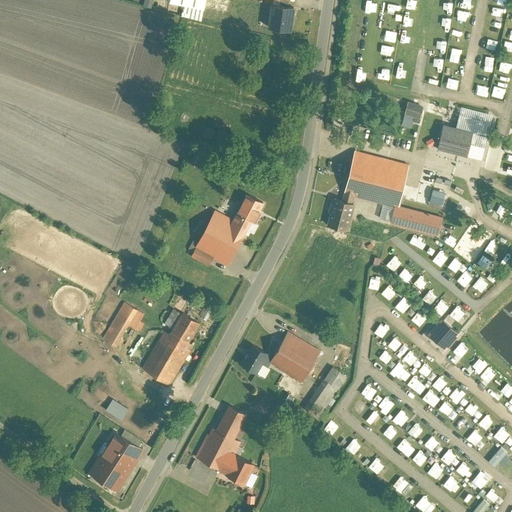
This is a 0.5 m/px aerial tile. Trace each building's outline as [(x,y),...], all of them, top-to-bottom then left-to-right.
[(177,0),(229,10),(230,0),(177,0)] [(290,30),(293,6),(269,2),(266,26),(290,30)] [(459,62),(462,53),(450,50),(448,59),(459,62)] [(445,78),(454,80),(455,75),(461,76),(462,72),(447,69),(445,78)] [(423,104),(408,100),(405,112),(420,117),(423,104)] [(471,142),(485,145),(491,122),(459,113),(456,125),(443,122),(437,147),(467,155),(471,142)] [(410,164),(356,150),(342,199),(333,197),(326,224),(347,230),(355,196),(382,203),(379,219),(438,235),(443,216),(398,205),(410,164)] [(503,176),(511,178),(511,168),(505,167),(503,176)] [(432,188),(429,200),(442,203),(445,191),(432,188)] [(213,255),(226,263),(261,201),(246,193),(233,218),(216,209),(190,255),(208,264),(213,255)] [(467,213),(472,204),(462,198),(457,207),(467,213)] [(457,236),(458,226),(446,225),(445,235),(457,236)] [(418,249),(427,256),(434,247),(425,240),(418,249)] [(495,248),(502,252),(506,245),(499,241),(495,248)] [(511,250),(508,249),(503,259),(511,264),(511,262),(511,250)] [(395,254),(386,264),(395,271),(403,262),(395,254)] [(448,264),(457,270),(462,262),(454,256),(448,264)] [(491,257),(481,257),(481,268),(491,268),(491,257)] [(398,275),(406,282),(413,274),(404,267),(398,275)] [(465,269),(458,278),(466,286),(474,277),(465,269)] [(495,283),(499,279),(493,274),(489,279),(495,283)] [(480,291),(489,283),(481,275),(473,284),(480,291)] [(370,276),(368,288),(379,290),(381,278),(370,276)] [(421,292),(426,280),(417,276),(413,288),(421,292)] [(382,292),(390,299),(398,290),(390,283),(382,292)] [(429,289),(423,298),(431,304),(438,295),(429,289)] [(395,305),(403,312),(412,302),(404,295),(395,305)] [(442,314),(449,305),(441,298),(434,308),(442,314)] [(140,320),(144,313),(124,301),(103,337),(116,344),(129,323),(140,330),(144,323),(140,320)] [(450,315),(459,320),(465,309),(456,304),(450,315)] [(419,310),(413,317),(421,324),(427,317),(419,310)] [(142,368),(170,384),(193,344),(187,341),(198,322),(180,311),(169,331),(165,328),(142,368)] [(379,324),(374,332),(382,338),(387,330),(379,324)] [(321,349),(288,331),(270,364),(303,382),(321,349)] [(395,335),(388,344),(396,350),(403,341),(395,335)] [(268,344),(274,347),(278,340),(273,336),(268,344)] [(239,364),(257,374),(262,364),(267,366),(273,355),(251,342),(239,364)] [(409,346),(403,358),(409,361),(415,349),(409,346)] [(384,349),(377,358),(386,365),(393,356),(384,349)] [(428,376),(433,367),(424,361),(418,370),(428,376)] [(392,371),(400,378),(407,370),(399,363),(392,371)] [(331,365),(310,399),(313,401),(307,410),(319,417),(347,375),(331,365)] [(442,391),(449,382),(440,374),(433,383),(442,391)] [(414,375),(407,383),(416,390),(422,382),(414,375)] [(456,387),(449,394),(457,401),(464,394),(456,387)] [(422,398),(431,404),(438,394),(429,388),(422,398)] [(129,407),(113,397),(106,409),(122,419),(129,407)] [(446,414),(453,406),(445,400),(439,408),(446,414)] [(478,419),(483,412),(470,402),(465,408),(478,419)] [(226,404),(214,428),(211,426),(195,456),(225,472),(223,475),(244,485),(255,464),(234,454),(241,442),(233,438),(246,414),(226,404)] [(403,410),(397,417),(406,424),(411,416),(403,410)] [(453,423),(461,429),(464,425),(469,428),(473,423),(460,414),(453,423)] [(486,415),(480,421),(488,428),(493,422),(486,415)] [(467,436),(476,444),(484,435),(476,427),(467,436)] [(511,437),(499,428),(493,436),(507,446),(511,438),(511,437)] [(88,473),(118,491),(145,447),(116,429),(88,473)] [(346,447),(354,453),(361,444),(353,439),(346,447)] [(488,460),(494,465),(507,450),(501,445),(488,460)] [(474,488),(485,475),(481,472),(470,484),(474,488)] [(485,497),(493,502),(495,499),(501,502),(505,497),(490,488),(485,497)] [(423,511),(432,501),(423,493),(414,504),(423,511)] [(480,501),(474,509),(478,511),(490,511),(491,510),(480,501)]
